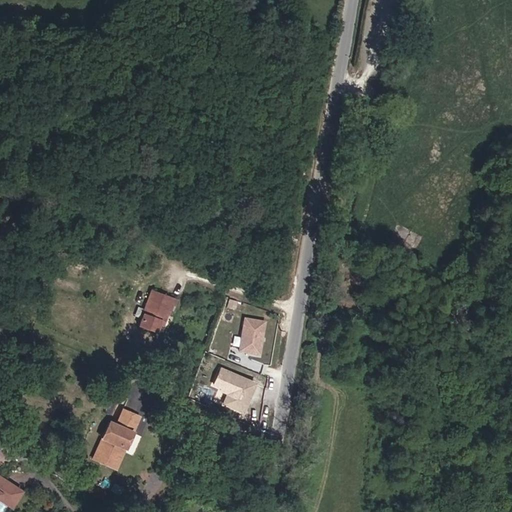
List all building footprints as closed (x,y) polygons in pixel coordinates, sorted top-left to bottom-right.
[(133,328),(151,333),(153,325),(156,314),(162,316),(168,298),(144,291),(133,328)] [(159,328),(162,316),(156,314),(153,325),(159,328)] [(244,315),(237,350),(258,354),(266,320),(244,315)] [(241,413),(255,382),(219,365),(210,385),(225,392),(220,403),(241,413)] [(135,420),(120,413),(112,428),(105,424),(87,460),(104,469),(114,449),(119,451),(135,420)] [(0,500),(7,505),(18,490),(0,478),(0,500)]
